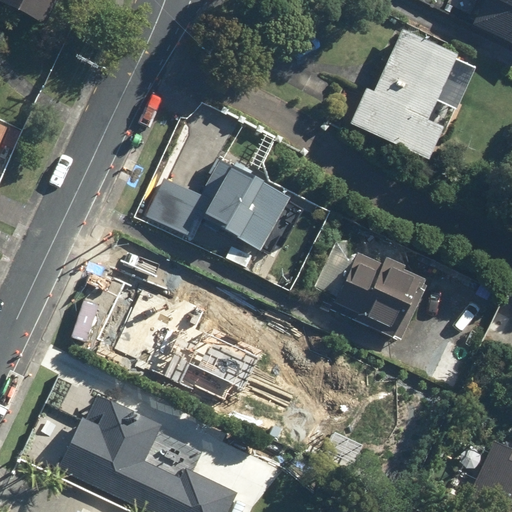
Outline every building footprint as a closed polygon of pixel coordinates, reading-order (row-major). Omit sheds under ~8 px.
[(0,0),(0,3),(49,27),(61,0),(0,0)] [(511,0),(486,0),(475,23),(511,41),(511,0)] [(352,124),(432,159),(447,124),(431,117),(459,51),(403,27),(375,91),(368,88),(352,124)] [(0,150),(10,129),(0,124),(0,150)] [(223,158),(203,193),(165,178),(148,218),(190,235),(199,214),(261,250),(292,198),(223,158)] [(337,302),(401,330),(425,277),(386,259),(384,264),(360,253),(337,302)] [(125,362),(193,393),(222,327),(155,297),(125,362)] [(476,350),(450,338),(431,377),(457,390),(476,350)] [(83,417),(59,468),(152,511),(229,511),(239,492),(186,467),(182,476),(147,459),(164,424),(100,393),(88,420),(83,417)] [(511,511),(511,448),(498,441),(464,509),(470,511),(511,511)]
